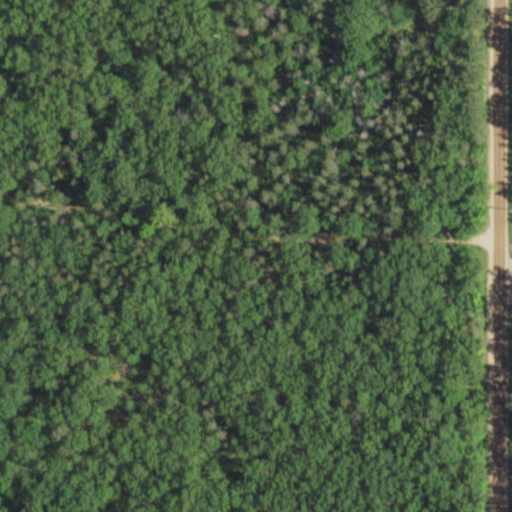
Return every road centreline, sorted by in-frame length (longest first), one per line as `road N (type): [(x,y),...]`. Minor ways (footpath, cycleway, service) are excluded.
road 1 (track): [(511,248),(137,215),(0,180)]
road 2 (residential): [(501,511),(501,244)]
road 3 (residential): [(501,244),(502,0)]
